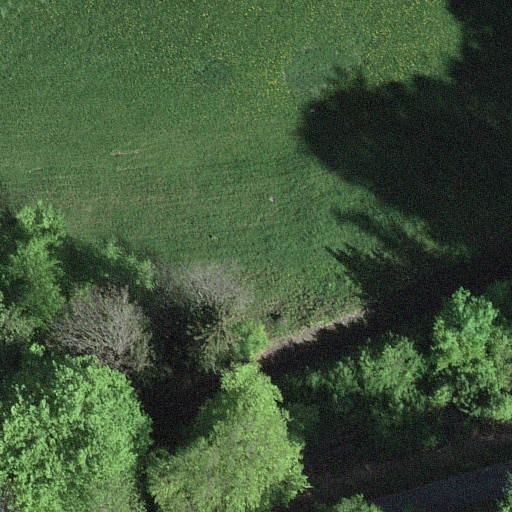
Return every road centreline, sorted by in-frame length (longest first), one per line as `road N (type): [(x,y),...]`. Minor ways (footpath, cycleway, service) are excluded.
road 1 (track): [(0,450),(511,264)]
road 2 (unclassified): [(511,475),(373,511)]
